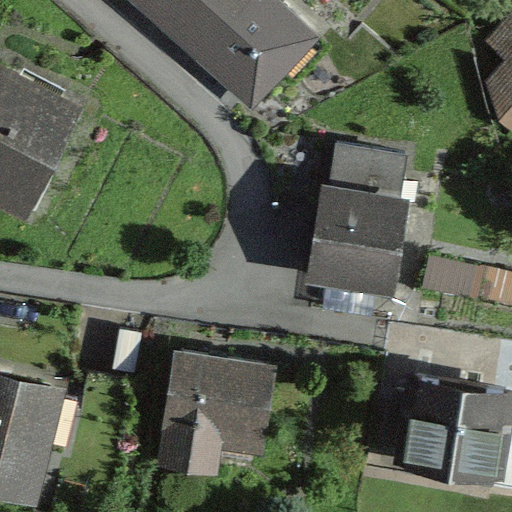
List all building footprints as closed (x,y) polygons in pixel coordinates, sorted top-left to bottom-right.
[(145,0),(253,97),(326,17),(306,0),(145,0)] [(511,123),(511,12),(482,46),(499,62),(475,90),(493,107),(511,123)] [(0,189),(36,209),(96,95),(1,46),(0,47),(0,189)] [(412,177),(418,141),(345,128),(338,166),(331,165),(314,266),(405,281),(422,178),(412,177)] [(511,259),(431,244),(424,281),(511,297),(511,259)] [(271,445),(285,349),(182,333),(163,454),(226,464),(229,438),(271,445)] [(0,479),(40,490),(55,430),(65,432),(77,387),(67,384),(72,364),(0,346),(0,479)] [(511,469),(511,368),(425,355),(409,452),(511,469)]
